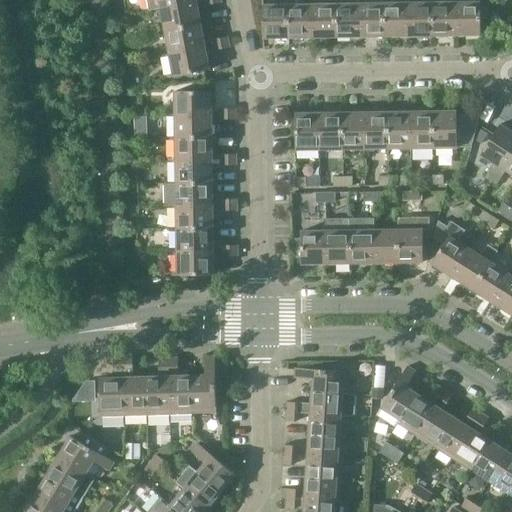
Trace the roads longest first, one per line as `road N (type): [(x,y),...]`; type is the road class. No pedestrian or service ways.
road 1 (tertiary): [(258,340),(406,345),(511,406)]
road 2 (tertiary): [(511,368),(413,311),(258,309)]
road 3 (residential): [(258,80),(511,76)]
road 4 (residential): [(258,309),(258,80)]
road 5 (tertiary): [(258,309),(141,316),(66,337)]
road 6 (tertiary): [(66,337),(258,340)]
road 7 (residential): [(246,511),(258,494),(258,340)]
